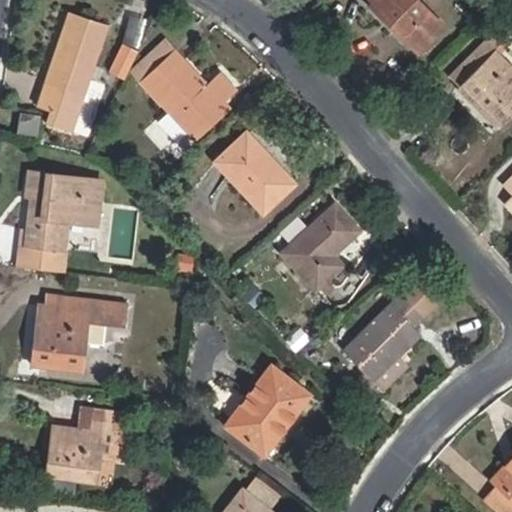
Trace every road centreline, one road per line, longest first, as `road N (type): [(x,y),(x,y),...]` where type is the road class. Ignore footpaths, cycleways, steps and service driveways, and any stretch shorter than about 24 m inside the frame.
road 1 (residential): [(221,0),(277,29),(511,298)]
road 2 (residential): [(385,511),(511,370)]
